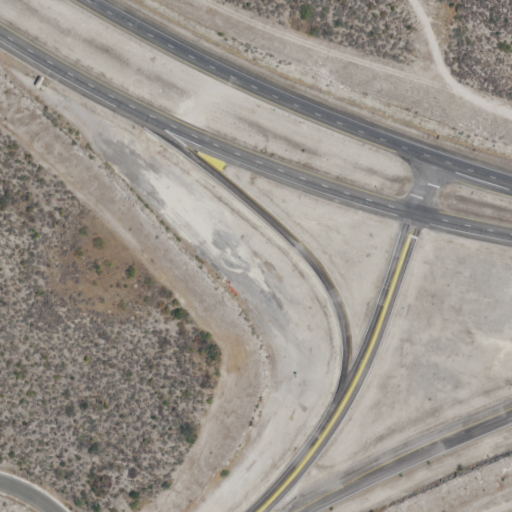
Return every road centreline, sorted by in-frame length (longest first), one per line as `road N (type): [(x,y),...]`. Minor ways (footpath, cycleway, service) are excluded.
road 1 (trunk): [(0,29),(132,108),(394,209),(511,238)]
road 2 (trunk): [(511,182),(433,159),(206,60),(97,0)]
road 3 (secondary): [(258,511),(319,446),(347,401),(382,327),(433,159)]
road 4 (secondary): [(132,108),(264,203),(333,282),(352,333),(347,401)]
road 5 (secondary): [(313,511),(511,414)]
